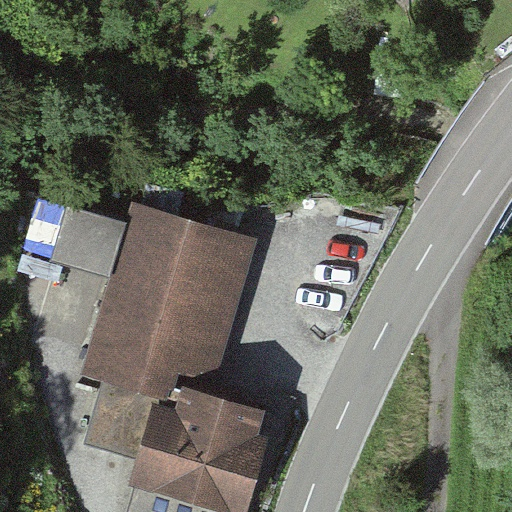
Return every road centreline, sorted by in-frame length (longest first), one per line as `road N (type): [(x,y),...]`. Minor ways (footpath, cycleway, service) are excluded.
road 1 (tertiary): [(312,511),(382,330),(441,227),(511,131)]
road 2 (track): [(441,227),(442,511)]
